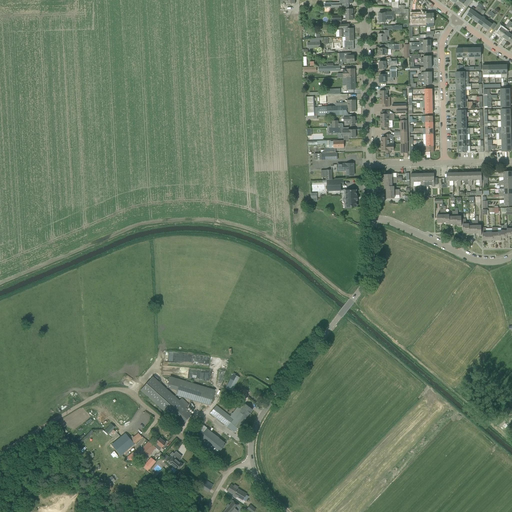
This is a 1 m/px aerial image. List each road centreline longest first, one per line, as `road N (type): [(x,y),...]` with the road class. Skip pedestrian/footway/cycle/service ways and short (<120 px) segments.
road 1 (track): [(0,454),(94,397),(121,391),(225,476)]
road 2 (unclassified): [(250,461),(261,414),(351,302)]
road 3 (residential): [(369,163),(364,0)]
road 4 (residential): [(371,217),(472,259),(511,255)]
road 5 (residential): [(444,162),(441,47),(457,20)]
